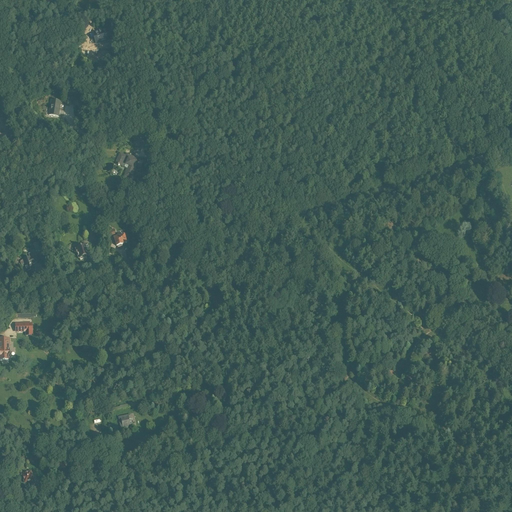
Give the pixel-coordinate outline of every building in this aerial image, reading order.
[(110,40),(107,30),(90,35),(91,38),(95,36),(97,44),(110,40)] [(51,101),(49,115),(58,117),(61,102),(51,101)] [(139,132),(133,137),(136,142),(143,137),(139,132)] [(120,154),(116,164),(122,166),(123,163),(129,166),(124,177),(130,179),(139,160),(127,154),(126,156),(120,154)] [(93,223),(93,224),(96,240),(101,239),(99,226),(98,226),(97,223),(97,222),(96,221),(95,221),(94,221),(94,222),(93,222),(93,223)] [(118,237),(114,238),(117,247),(118,246),(118,247),(119,248),(122,247),(122,246),(122,245),(123,245),(123,244),(127,243),(124,235),(122,236),(121,234),(118,235),(118,237)] [(21,261),(21,262),(22,266),(23,267),(25,266),(27,272),(30,270),(31,271),(34,270),(34,269),(33,265),(37,263),(37,264),(41,262),(39,256),(43,255),(39,243),(34,244),(36,252),(37,252),(38,254),(35,255),(32,253),(29,254),(30,258),(23,260),(23,261),(21,261)] [(85,246),(75,249),(79,259),(80,259),(81,260),(85,259),(84,257),(88,256),(86,250),(89,249),(88,246),(85,247),(85,246)] [(218,312),(213,317),(219,322),(223,317),(218,312)] [(32,336),(32,324),(16,325),(16,332),(26,332),(26,336),(32,336)] [(9,339),(0,339),(0,360),(10,360),(9,339)] [(110,411),(107,412),(107,415),(111,415),(113,414),(113,411),(128,408),(133,407),(133,403),(128,404),(119,405),(120,406),(109,409),(110,411)] [(131,414),(119,417),(122,429),(134,427),(131,414)] [(36,454),(26,458),(28,463),(38,459),(36,454)] [(64,461),(56,463),(57,469),(59,469),(66,467),(64,461)] [(66,467),(59,469),(61,477),(68,475),(66,467)] [(31,472),(22,475),(25,483),(30,481),(34,493),(44,489),(42,485),(36,488),(33,480),(34,480),(31,472)]
